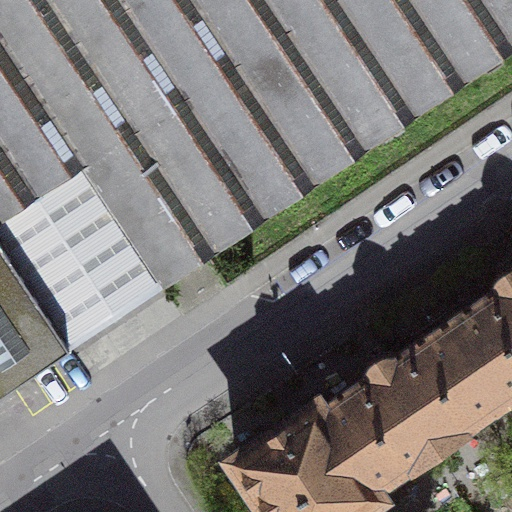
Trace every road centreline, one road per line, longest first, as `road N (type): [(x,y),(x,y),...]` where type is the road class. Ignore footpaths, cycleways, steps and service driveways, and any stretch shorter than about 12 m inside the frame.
road 1 (residential): [(511,157),(103,434)]
road 2 (residential): [(103,434),(0,505)]
